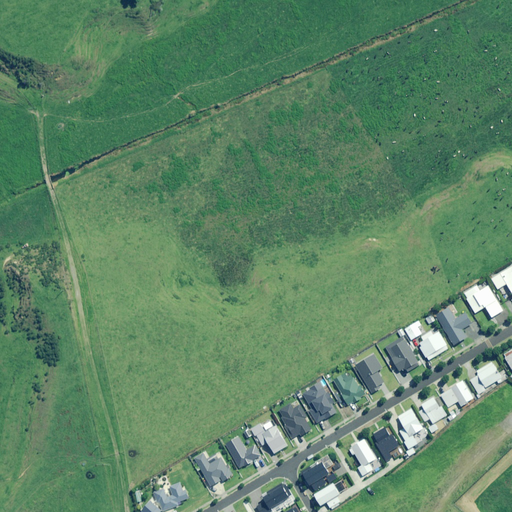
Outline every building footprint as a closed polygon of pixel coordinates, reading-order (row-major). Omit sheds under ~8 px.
[(511,268),(502,275),(511,291),(511,268)] [(493,318),(504,312),(490,287),(487,282),(465,294),(476,314),(487,308),(493,318)] [(457,320),(450,309),(437,317),(455,346),(468,339),(463,330),(474,323),(468,313),(457,320)] [(436,322),(433,316),(427,319),(431,325),(436,322)] [(422,326),(420,321),(406,329),(412,341),(423,335),(419,328),(422,326)] [(423,347),(421,348),(429,361),(450,349),(440,333),(434,336),(432,332),(422,338),(425,342),(421,344),(423,347)] [(404,342),(402,339),(386,348),(401,372),(406,368),(408,371),(421,363),(406,340),(404,342)] [(384,370),(375,355),(356,367),(373,394),(381,390),(379,387),(385,383),(379,373),(384,370)] [(504,381),(493,363),(477,372),(479,376),(471,381),(480,395),(496,385),(494,383),(498,381),(500,384),(504,381)] [(366,395),(354,376),(345,382),(342,377),(333,382),(349,406),(355,402),(356,403),(362,400),(361,398),(366,395)] [(475,399),(464,382),(442,396),(449,408),(448,409),(452,416),(449,418),(451,421),(458,417),(455,413),(459,410),(455,404),(459,402),(462,407),(475,399)] [(332,417),(339,413),(336,408),(334,409),(332,406),(338,402),(332,391),(328,394),(322,383),(304,394),(313,410),(311,411),(319,424),(331,416),(332,417)] [(426,423),(431,420),(434,424),(448,416),(442,407),(445,405),(439,396),(423,405),(425,409),(420,412),(426,423)] [(314,430),(312,427),(308,420),(310,419),(298,400),(280,412),(283,417),(281,418),(294,439),(299,436),(300,438),(314,430)] [(424,429),(413,410),(399,418),(406,428),(400,432),(411,449),(418,445),(413,436),(424,429)] [(263,447),(269,443),(275,454),(289,446),(278,426),(267,432),(262,423),(251,430),(256,438),(257,437),(263,447)] [(438,424),(430,429),(433,435),(441,429),(438,424)] [(393,435),(388,427),(374,436),(379,443),(377,444),(387,462),(393,458),(390,452),(402,445),(395,433),(393,435)] [(248,437),(245,431),(239,434),(242,440),(248,437)] [(377,459),(365,440),(350,450),(354,456),(356,455),(363,466),(359,468),(364,477),(374,471),(370,464),(377,459)] [(237,445),(235,441),(228,445),(230,449),(237,445)] [(417,453),(414,449),(408,453),(410,457),(417,453)] [(205,454),(193,461),(196,467),(199,465),(206,477),(203,478),(209,489),(222,481),(223,483),(235,476),(230,468),(229,469),(223,459),(220,460),(218,457),(209,462),(205,454)] [(334,466),(330,458),(310,468),(304,472),(313,491),(338,478),(335,472),(336,471),(333,467),(334,466)] [(162,511),(163,511),(180,505),(179,503),(192,498),(189,490),(185,491),(182,483),(173,487),(170,488),(173,495),(168,497),(165,489),(153,494),(156,503),(153,500),(141,511),(162,511)] [(340,496),(334,485),(316,495),(322,506),(340,496)]
